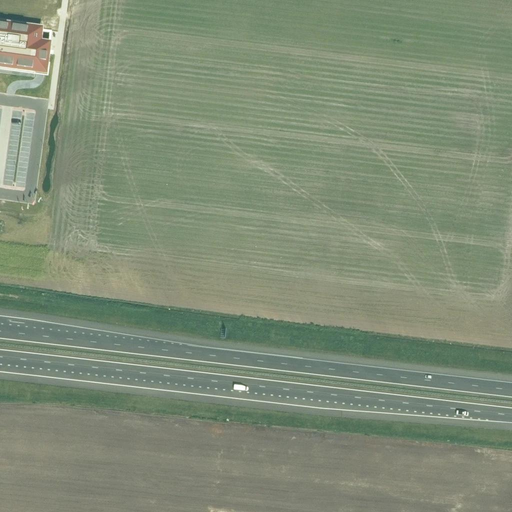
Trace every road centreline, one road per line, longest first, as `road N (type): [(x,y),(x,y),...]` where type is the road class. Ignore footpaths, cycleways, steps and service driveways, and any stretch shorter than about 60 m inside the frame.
road 1 (motorway): [(0,356),(511,416)]
road 2 (motorway): [(511,390),(0,331)]
